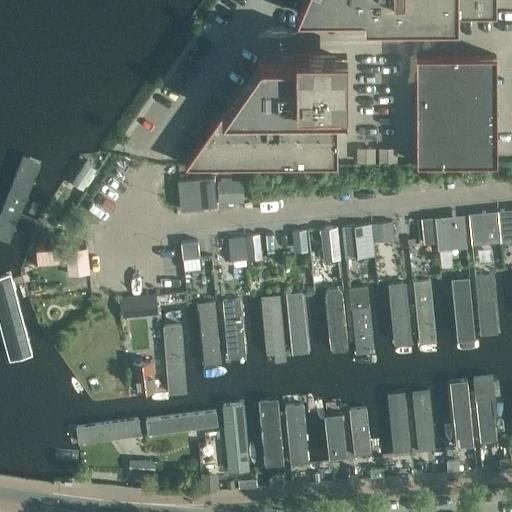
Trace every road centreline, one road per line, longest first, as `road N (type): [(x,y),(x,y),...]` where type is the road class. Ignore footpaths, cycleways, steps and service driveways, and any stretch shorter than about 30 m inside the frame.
road 1 (unclassified): [(115,229),(511,190)]
road 2 (unclassified): [(115,229),(254,0)]
